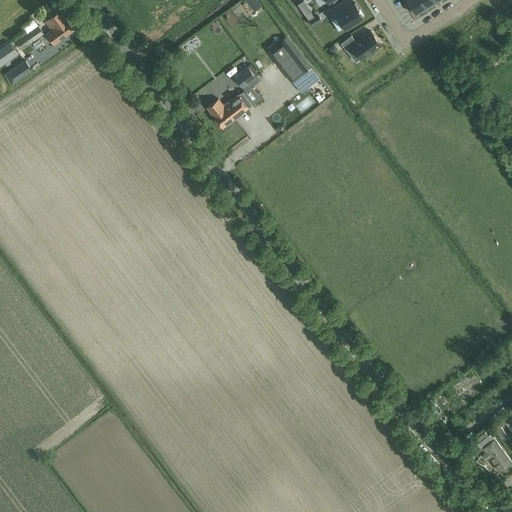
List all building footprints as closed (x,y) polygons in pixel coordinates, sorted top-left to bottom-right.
[(262,5),(258,0),(245,0),(254,12),(262,5)] [(345,0),(344,0),(328,10),(333,18),(331,19),(338,31),(363,15),(355,2),(349,6),(345,0)] [(402,0),(403,1),(405,0),(409,0),(412,5),(416,12),(421,9),(426,6),(423,1),(422,0),(402,0)] [(52,29),(67,18),(60,10),(45,21),(52,29)] [(311,10),(306,14),(309,19),(314,15),(311,10)] [(319,14),(310,20),(314,26),(323,20),(319,14)] [(44,33),(39,26),(33,18),(23,26),(27,31),(15,40),(22,49),(39,36),(40,38),(47,33),(44,33)] [(52,29),(47,33),(40,38),(45,44),(52,39),(55,44),(75,29),(67,18),(52,29)] [(352,35),(341,43),(346,50),(352,45),(362,58),(381,44),(371,31),(356,41),(352,35)] [(308,69),(284,36),(267,49),(292,82),(308,69)] [(190,55),(201,45),(197,39),(185,50),(190,55)] [(10,42),(0,48),(0,65),(5,63),(9,60),(18,54),(10,42)] [(25,60),(5,74),(12,84),(32,70),(25,60)] [(248,65),(234,76),(242,87),(257,76),(256,75),(259,73),(257,70),(256,69),(254,65),(250,68),(248,65)] [(243,92),(224,106),(234,119),(252,105),(243,92)] [(234,119),(224,106),(223,104),(218,98),(207,107),(223,127),(234,119)] [(328,137),(316,146),(320,151),(332,142),(328,137)] [(285,141),(263,159),(272,171),(286,161),(291,168),(311,153),(305,145),(294,153),(285,141)] [(511,462),(495,439),(482,449),(500,473),(511,463),(511,462)]
